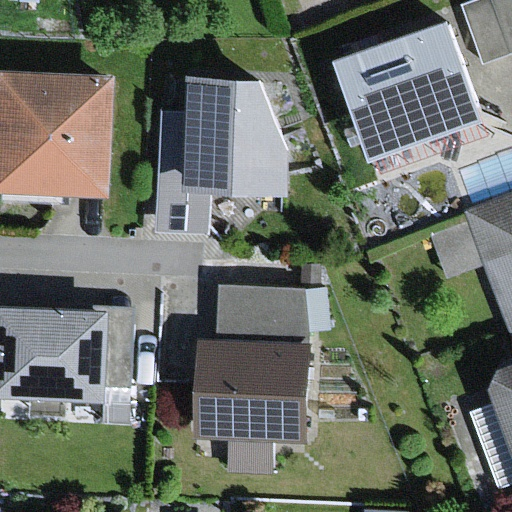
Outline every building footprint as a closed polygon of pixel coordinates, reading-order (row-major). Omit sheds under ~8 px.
[(511,0),(483,0),(467,6),(489,65),(511,57),(511,0)] [(461,21),(346,63),(382,162),(497,120),(461,21)] [(125,78),(8,73),(3,190),(120,196),(125,78)] [(197,112),(191,192),(215,193),(298,199),(302,146),(279,80),(200,74),(197,112)] [(191,192),(197,112),(165,109),(162,233),(213,234),(215,193),(191,192)] [(511,196),(469,212),(473,221),(489,266),(511,327),(511,196)] [(489,266),(473,221),(433,235),(450,280),(489,266)] [(311,289),(226,286),(223,330),(315,336),(338,331),(334,284),(311,289)] [(119,314),(116,387),(137,389),(142,305),(120,304),(119,314)] [(119,314),(8,309),(4,400),(115,405),(116,387),(119,314)] [(325,351),(212,348),(210,439),(232,439),(279,441),(322,442),(325,351)] [(511,368),(510,369),(501,389),(511,419),(511,368)] [(279,441),(232,439),(231,472),(278,473),(279,441)]
